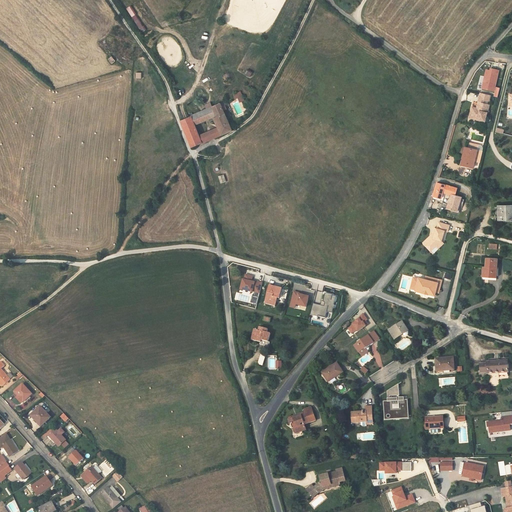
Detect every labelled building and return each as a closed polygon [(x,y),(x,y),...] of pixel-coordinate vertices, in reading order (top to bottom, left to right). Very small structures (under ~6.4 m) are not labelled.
[(495,90),(500,69),(492,68),(491,70),(488,69),(483,88),(495,90)] [(233,95),(235,99),(238,98),(240,103),(245,101),(240,92),(233,95)] [(488,104),(489,100),(478,98),(478,102),(473,101),(470,113),(472,113),(473,109),(479,110),(480,109),(479,108),(480,102),(488,104)] [(234,128),(224,107),(227,106),(225,103),(223,104),(221,100),(181,120),(193,147),(234,128)] [(487,112),(489,104),(488,104),(480,102),(479,108),(480,109),(479,110),(473,109),(472,113),(470,113),(469,117),(477,119),(478,117),(485,119),(487,112)] [(465,161),(467,162),(466,166),(475,168),(479,151),(468,148),(465,161)] [(221,183),(226,182),(224,174),(218,176),(221,183)] [(438,194),(433,207),(441,210),(443,204),(452,206),(448,220),(458,222),(460,215),(463,216),(463,212),(460,211),(461,207),(456,205),(457,200),(454,199),(452,198),(438,194)] [(511,204),(498,206),(500,220),(511,219),(511,211),(511,204)] [(427,258),(432,263),(439,256),(440,252),(443,253),(445,243),(448,244),(450,237),(440,234),(438,240),(436,240),(434,246),(433,248),(434,248),(433,250),(430,249),(427,252),(429,255),(427,258)] [(432,263),(434,265),(445,255),(443,253),(440,252),(439,256),(432,263)] [(500,258),(489,257),(488,265),(485,265),(484,275),(498,276),(500,258)] [(256,303),(262,282),(254,280),(254,281),(251,281),(252,275),(245,273),(244,279),(243,279),(240,288),(252,291),(252,290),(254,291),(253,295),(252,295),(251,302),(256,303)] [(436,292),(439,281),(429,278),(428,281),(422,279),(416,278),(413,291),(419,292),(426,294),(432,295),(433,291),(436,292)] [(269,285),(264,304),(275,306),(277,298),(279,299),(281,289),(269,285)] [(294,308),(295,304),(305,307),(307,296),(301,295),(297,294),(298,293),(293,292),(289,307),(294,308)] [(336,297),(332,296),(332,295),(325,293),(322,302),(324,303),(324,306),(312,304),(309,314),(317,316),(325,318),(327,312),(332,314),(333,309),(334,305),(336,297)] [(353,327),(349,331),(352,335),(357,332),(358,333),(368,326),(366,323),(368,322),(363,317),(358,321),(359,321),(356,323),(357,324),(353,327)] [(389,331),(395,339),(408,330),(402,321),(389,331)] [(260,342),(260,345),(267,346),(270,333),(266,332),(267,329),(258,327),(258,330),(253,329),(250,340),(260,342)] [(374,331),(355,345),(360,352),(366,347),(368,349),(380,340),(374,331)] [(366,347),(360,352),(363,355),(369,351),(368,349),(366,347)] [(261,354),(257,364),(263,366),(266,356),(261,354)] [(437,357),(437,369),(455,368),(454,355),(437,357)] [(486,362),(486,363),(480,363),(480,373),(488,372),(488,374),(508,372),(508,360),(486,362)] [(323,371),(329,380),(343,372),(337,363),(323,371)] [(0,369),(0,384),(2,387),(11,380),(7,376),(2,369),(2,368),(0,369)] [(392,395),(389,395),(389,396),(400,395),(399,384),(391,389),(392,395)] [(23,385),(15,392),(24,402),(32,395),(23,385)] [(405,397),(388,398),(388,402),(389,402),(389,403),(384,403),(385,407),(385,408),(385,409),(385,410),(385,414),(393,414),(393,413),(397,413),(397,414),(399,414),(399,413),(400,413),(401,416),(409,415),(408,403),(405,403),(405,397)] [(36,420),(38,419),(41,423),(49,416),(40,406),(30,414),(36,420)] [(366,422),(366,425),(373,424),(372,407),(366,407),(366,411),(353,412),(353,419),(361,419),(361,422),(366,422)] [(306,412),(307,413),(310,425),(317,423),(313,410),(306,412)] [(66,422),(69,418),(64,413),(60,416),(66,422)] [(294,431),(296,435),(300,434),(301,435),(308,432),(306,426),(310,425),(307,413),(298,417),(299,419),(289,422),(291,427),(294,426),(296,430),(294,431)] [(490,427),(491,432),(511,430),(511,424),(511,423),(511,416),(503,417),(503,420),(488,422),(489,427),(490,427)] [(426,418),(427,429),(443,428),(443,417),(426,418)] [(59,445),(61,443),(62,445),(65,442),(64,440),(65,440),(60,434),(64,431),(61,428),(57,431),(55,428),(49,433),(59,445)] [(19,449),(7,433),(0,439),(0,447),(2,446),(10,456),(19,449)] [(70,456),(68,457),(75,466),(84,459),(77,450),(74,451),(72,449),(68,453),(70,456)] [(0,473),(9,467),(9,466),(1,455),(0,456),(0,473)] [(24,461),(15,468),(23,479),(32,473),(24,461)] [(453,461),(441,461),(441,469),(453,469),(453,461)] [(465,461),(463,475),(471,476),(474,476),(482,478),(484,464),(465,461)] [(414,462),(383,464),(384,471),(389,471),(389,474),(400,473),(399,470),(404,470),(405,472),(415,471),(414,462)] [(12,471),(9,467),(0,473),(0,480),(1,482),(6,478),(5,476),(12,471)] [(89,482),(92,480),(95,484),(101,479),(92,468),(84,475),(89,482)] [(338,469),(338,472),(340,480),(346,478),(343,468),(338,469)] [(119,472),(114,475),(119,480),(123,476),(119,472)] [(322,486),(332,483),(332,485),(341,483),(340,480),(338,472),(329,474),(329,472),(321,474),(322,480),(319,482),(322,486)] [(46,475),(32,486),(37,493),(44,488),(45,489),(52,484),(46,475)] [(320,492),(324,488),(322,486),(319,482),(315,487),(320,492)] [(307,490),(314,497),(320,492),(315,487),(313,485),(307,490)] [(402,486),(392,490),(399,509),(416,503),(415,498),(413,494),(406,496),(402,486)] [(511,511),(511,486),(507,487),(502,488),(503,496),(506,496),(508,508),(505,508),(505,511),(511,511)] [(110,488),(102,494),(110,505),(118,500),(110,488)] [(122,505),(118,500),(110,505),(114,510),(122,505)] [(51,502),(41,507),(43,511),(48,511),(55,508),(51,502)] [(486,511),(485,506),(482,507),(481,502),(469,506),(470,511),(473,510),(473,511),(486,511)]
